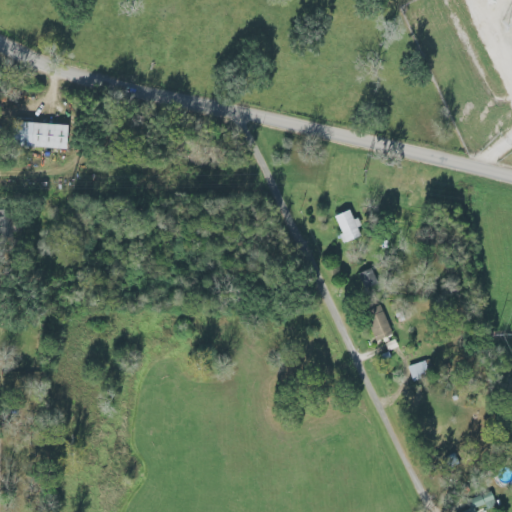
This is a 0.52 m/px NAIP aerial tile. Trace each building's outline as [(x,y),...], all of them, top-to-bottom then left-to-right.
[(63,125),(13,122),(12,147),(62,149),(63,125)] [(359,236),(352,218),(350,219),(346,210),(330,216),(341,243),(359,236)] [(361,311),(373,341),(389,335),(378,305),(361,311)] [(410,382),(428,376),(423,361),(405,367),(410,382)] [(478,496),(486,511),(495,506),(487,491),(478,496)]
